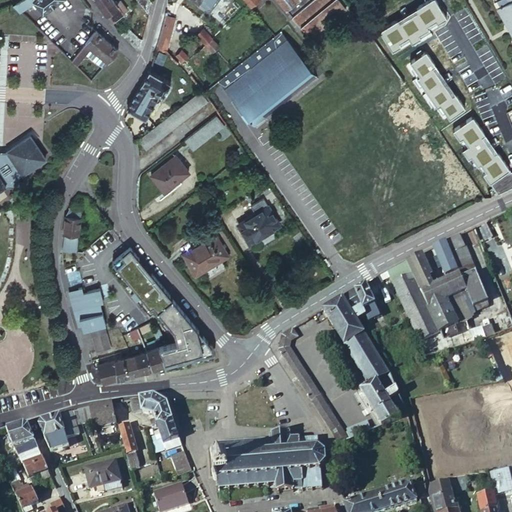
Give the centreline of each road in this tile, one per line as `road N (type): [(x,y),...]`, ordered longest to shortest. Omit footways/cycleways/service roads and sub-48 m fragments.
road 1 (residential): [(105,122),(56,208),(50,243),(85,398)]
road 2 (unclassified): [(259,343),(400,250),(511,198)]
road 3 (residential): [(241,362),(128,226),(125,157),(105,122)]
road 4 (residential): [(334,494),(329,443),(259,343)]
road 5 (residential): [(85,398),(201,381),(241,362)]
